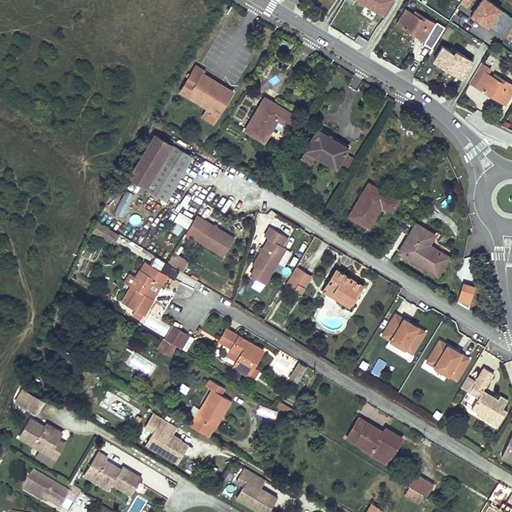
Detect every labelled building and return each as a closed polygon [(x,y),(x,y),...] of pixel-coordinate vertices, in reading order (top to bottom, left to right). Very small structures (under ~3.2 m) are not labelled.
[(359,0),(383,13),(390,0),(359,0)] [(496,32),(509,15),(500,9),(487,0),(481,0),(471,15),(481,21),(482,20),(488,24),(487,26),(496,32)] [(419,17),(415,15),(406,10),(398,23),(426,40),(436,24),(421,14),(419,17)] [(503,37),(511,24),(511,17),(509,15),(496,32),(503,37)] [(454,54),(450,51),(442,46),(434,60),(462,77),(472,61),(456,50),(454,54)] [(470,82),(477,87),(505,103),(511,92),(511,84),(500,77),(498,80),(493,77),(488,74),(491,68),(482,62),(470,82)] [(180,91),(208,108),(218,114),(231,92),(201,74),(203,70),(195,65),(180,91)] [(264,98),(246,130),(264,141),(278,119),(287,124),(293,114),(264,98)] [(218,114),(208,108),(203,116),(213,122),(218,114)] [(306,149),(301,157),(312,164),(317,155),(336,166),(347,147),(318,130),(306,149)] [(165,199),(191,156),(172,144),(155,134),(128,177),(146,187),(165,199)] [(353,158),(346,154),(340,165),(346,169),(353,158)] [(369,183),(350,215),(368,226),(382,204),(392,210),(398,200),(369,183)] [(115,213),(125,216),(132,191),(122,188),(115,213)] [(178,210),(173,220),(186,227),(192,218),(178,210)] [(194,218),(185,232),(223,255),(234,237),(196,214),(194,218)] [(416,223),(399,250),(437,274),(448,256),(428,244),(433,234),(416,223)] [(96,224),(93,229),(111,240),(114,235),(96,224)] [(264,284),(269,275),(286,248),(282,245),(287,237),(270,227),(264,236),(268,238),(252,265),(256,267),(251,276),(264,284)] [(286,248),(278,263),(284,266),(292,252),(286,248)] [(167,262),(174,266),(181,256),(173,251),(167,262)] [(155,256),(152,263),(161,267),(164,260),(155,256)] [(159,271),(166,275),(173,279),(179,269),(174,266),(167,262),(165,261),(159,271)] [(145,262),(140,270),(145,273),(149,265),(145,262)] [(140,270),(130,287),(135,289),(126,304),(134,309),(143,314),(153,298),(147,294),(155,279),(161,283),(166,275),(159,271),(149,265),(145,273),(140,270)] [(305,271),(296,266),(285,284),(301,293),(304,287),(298,283),(305,271)] [(336,269),(326,285),(351,301),(360,287),(351,281),(352,279),(336,269)] [(311,276),(305,271),(298,283),(304,287),(311,276)] [(147,294),(153,298),(161,283),(155,279),(147,294)] [(468,306),(476,285),(462,281),(455,302),(468,306)] [(351,301),(326,285),(324,289),(349,305),(351,301)] [(130,287),(122,301),(126,304),(135,289),(130,287)] [(143,314),(134,309),(132,313),(141,319),(143,314)] [(424,331),(394,313),(381,334),(411,352),(424,331)] [(173,324),(165,338),(167,339),(175,344),(185,350),(194,337),(173,324)] [(262,349),(226,329),(220,340),(232,347),(241,353),(237,360),(233,366),(248,375),(253,367),(262,349)] [(175,344),(167,339),(162,347),(170,353),(175,344)] [(468,358),(438,340),(425,361),(455,379),(468,358)] [(232,347),(228,355),(237,360),(241,353),(232,347)] [(296,381),(305,366),(298,361),(288,377),(296,381)] [(253,367),(248,375),(253,378),(258,370),(253,367)] [(497,399),(483,390),(493,373),(484,367),(476,381),(468,392),(477,398),(471,408),(477,413),(476,415),(496,427),(506,411),(502,408),(507,400),(499,395),(497,399)] [(476,381),(467,376),(460,387),(468,392),(476,381)] [(210,390),(198,411),(217,422),(230,401),(220,394),(223,388),(208,379),(205,386),(210,390)] [(37,412),(44,399),(24,387),(16,399),(37,412)] [(192,415),(187,423),(208,436),(213,428),(214,428),(217,422),(198,411),(194,416),(192,415)] [(176,425),(153,412),(145,426),(153,431),(146,443),(178,462),(184,451),(178,447),(178,445),(181,439),(172,434),(176,426),(176,425)] [(46,425),(31,416),(20,435),(50,453),(59,438),(64,432),(48,422),(46,425)] [(383,432),(358,417),(347,436),(364,446),(362,449),(386,463),(390,456),(401,438),(386,429),(383,432)] [(511,433),(503,454),(511,458),(511,433)] [(59,438),(50,453),(56,457),(66,442),(59,438)] [(184,451),(189,444),(181,439),(178,445),(178,447),(184,451)] [(108,457),(98,452),(84,475),(97,483),(101,477),(112,484),(113,483),(131,494),(141,477),(122,466),(120,469),(120,470),(114,467),(115,466),(106,460),(108,457)] [(266,479),(245,466),(237,480),(245,484),(237,497),(262,511),(269,511),(274,504),(268,501),(268,499),(272,493),(261,486),(266,479)] [(81,491),(73,486),(70,492),(34,471),(23,489),(38,498),(39,495),(61,508),(67,498),(74,502),(81,491)] [(415,471),(407,485),(408,486),(415,490),(424,477),(415,471)] [(101,477),(97,483),(109,489),(112,484),(101,477)] [(424,477),(415,490),(423,494),(425,496),(433,482),(424,477)] [(415,490),(408,486),(404,493),(418,502),(423,494),(415,490)] [(268,499),(268,501),(274,504),(278,497),(272,493),(268,499)]
